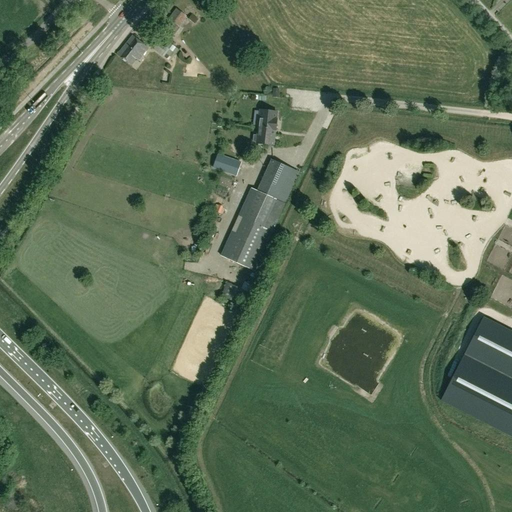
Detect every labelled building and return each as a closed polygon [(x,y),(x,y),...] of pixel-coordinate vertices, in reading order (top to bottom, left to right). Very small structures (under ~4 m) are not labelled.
[(179,27),(187,16),(175,8),(168,19),(179,27)] [(172,35),(178,28),(171,23),(166,30),(172,35)] [(149,46),(170,62),(179,50),(169,43),(170,43),(160,35),(156,40),(154,39),(149,46)] [(138,60),(148,48),(133,36),(117,55),(130,66),(136,58),(138,60)] [(273,145),(277,112),(260,110),(256,143),(273,145)] [(241,162),(222,155),(217,168),(222,170),(237,175),(241,162)] [(270,160),(256,191),(257,191),(226,259),(254,272),(299,174),(290,170),(291,169),(270,160)] [(223,211),(228,205),(222,201),(218,207),(223,211)] [(220,297),(239,305),(245,291),(227,283),(220,297)] [(511,437),(511,331),(483,317),(440,401),(511,437)]
